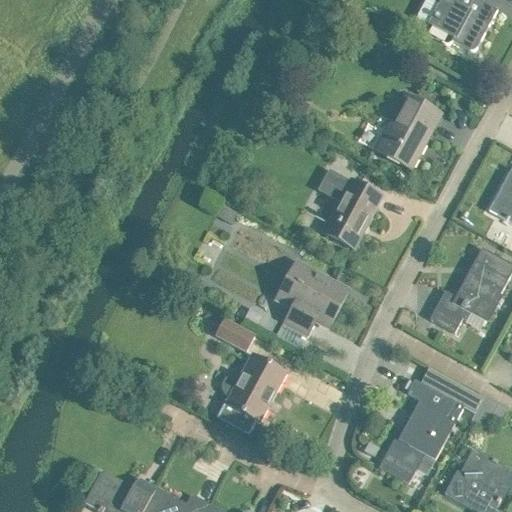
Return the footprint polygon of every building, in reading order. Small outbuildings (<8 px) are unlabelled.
[(428,0),(428,1),(442,8),(437,18),(434,18),(433,20),(434,22),(432,27),(453,39),(451,43),(468,52),(471,54),(475,53),(477,50),(497,13),(476,1),(476,0),(428,0)] [(439,119),(440,117),(405,98),(377,150),(411,170),(426,143),(423,141),(428,131),(429,132),(437,118),(439,119)] [(511,171),(488,213),(503,221),(502,222),(506,224),(507,223),(511,226),(511,171)] [(349,183),(328,172),(316,193),(338,205),(322,235),(353,252),(382,199),(350,182),(349,183)] [(485,321),(482,328),(483,329),(511,274),(511,267),(481,251),(474,264),(478,267),(475,273),(472,271),(470,276),(470,277),(457,300),(444,294),(429,322),(453,335),(461,321),(466,324),(471,314),(485,321)] [(325,328),(345,293),(298,267),(279,303),(297,313),(294,318),(288,315),(282,327),(307,341),(313,328),(307,325),(310,320),(325,328)] [(244,354),(253,337),(224,321),(214,339),(244,354)] [(248,438),(256,424),(259,425),(286,375),(251,356),(239,379),(238,380),(236,379),(233,378),(229,378),(225,381),(222,384),(221,388),(221,392),(225,396),(228,398),(227,401),(224,406),(216,421),(248,438)] [(434,463),(457,422),(453,420),(460,408),(414,383),(407,396),(419,403),(413,414),(423,419),(413,438),(399,431),(378,470),(408,487),(424,458),(434,463)] [(458,387),(452,398),(476,411),(477,411),(483,400),(482,400),(458,387)] [(502,423),(508,411),(484,398),(482,400),(483,400),(477,411),(470,423),(484,431),(491,417),(502,423)] [(491,463),(482,458),(470,481),(457,473),(444,497),(471,511),(496,511),(495,511),(511,479),(511,474),(496,466),(497,464),(492,462),(491,463)] [(138,498),(131,495),(133,491),(101,474),(84,506),(95,511),(143,511),(155,491),(145,485),(138,498)] [(193,511),(185,511),(186,508),(155,491),(143,511),(206,511),(209,508),(198,502),(193,511)]
